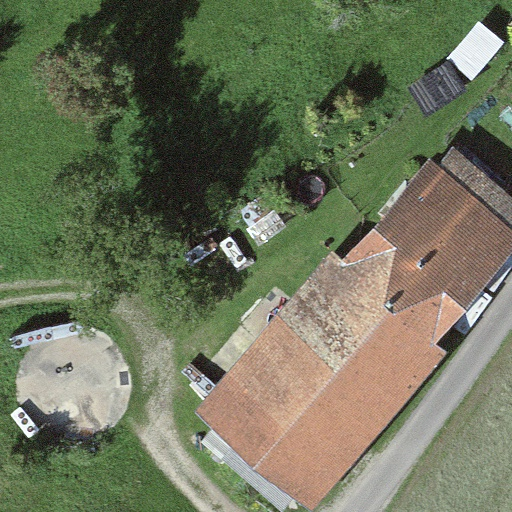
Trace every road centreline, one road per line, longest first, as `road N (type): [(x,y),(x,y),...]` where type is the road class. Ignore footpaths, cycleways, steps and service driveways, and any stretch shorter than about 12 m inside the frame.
road 1 (track): [(222,511),(161,445),(150,349),(118,296),(23,294),(0,301)]
road 2 (residential): [(363,511),(511,322)]
